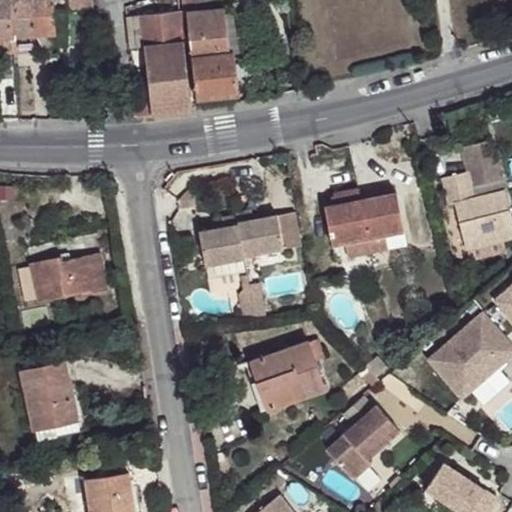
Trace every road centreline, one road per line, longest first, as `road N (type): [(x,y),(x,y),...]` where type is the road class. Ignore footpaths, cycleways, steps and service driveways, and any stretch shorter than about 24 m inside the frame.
road 1 (tertiary): [(129,146),(295,125),(511,66)]
road 2 (residential): [(129,146),(191,511)]
road 3 (residential): [(129,146),(111,0)]
road 4 (tertiary): [(0,147),(129,146)]
